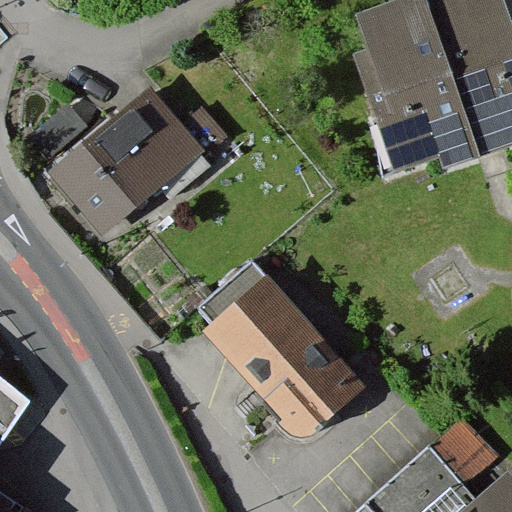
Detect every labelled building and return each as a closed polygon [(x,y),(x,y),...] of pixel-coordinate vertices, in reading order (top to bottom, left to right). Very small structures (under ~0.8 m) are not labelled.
[(405,4),(323,36),(382,185),(430,166),(438,186),(511,156),(511,83),(479,0),(466,0),(412,21),(405,4)] [(43,185),(96,246),(199,157),(146,96),(43,185)] [(350,394),(252,293),(192,350),(291,452),(350,394)] [(0,511),(0,450),(21,418),(0,402),(0,511)] [(511,511),(511,502),(492,479),(464,504),(425,458),(362,511),(511,511)]
